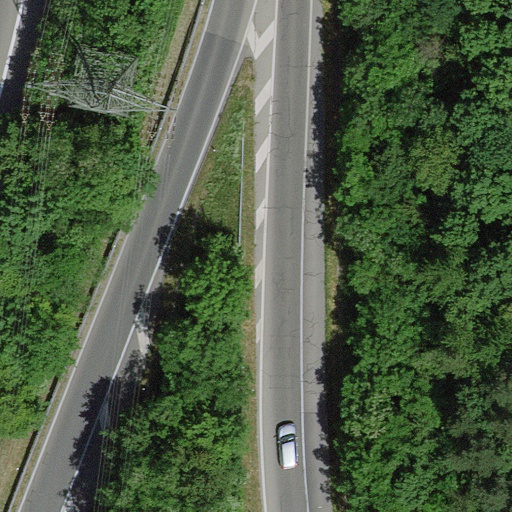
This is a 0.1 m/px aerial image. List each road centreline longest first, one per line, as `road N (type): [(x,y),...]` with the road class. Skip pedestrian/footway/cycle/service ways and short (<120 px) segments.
road 1 (motorway): [(41,511),(235,0)]
road 2 (motorway): [(288,511),(282,322),(295,0)]
